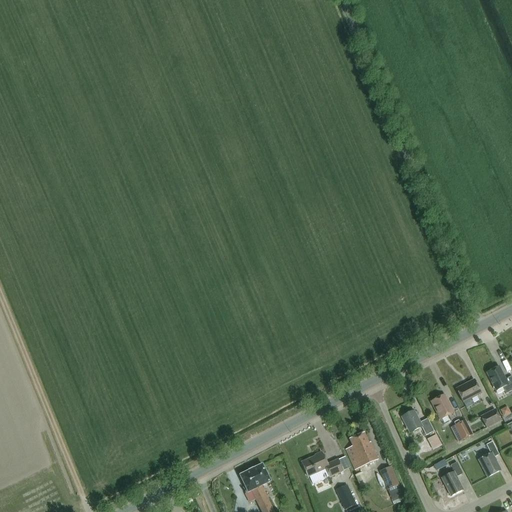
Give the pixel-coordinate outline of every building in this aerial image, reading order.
[(511,376),(507,379),(500,367),(488,373),(497,391),(504,388),(507,394),(511,391),(511,376)] [(483,393),(475,380),(458,389),(465,403),(471,399),(483,393)] [(432,402),(441,420),(449,416),(455,413),(446,395),(432,402)] [(471,399),(465,403),(467,407),(474,404),(471,399)] [(497,409),(482,417),(488,427),(502,419),(497,409)] [(423,427),(427,436),(435,432),(429,419),(421,423),(418,418),(420,413),(412,411),(412,413),(403,417),(407,427),(406,430),(409,431),(411,433),(423,427)] [(449,416),(441,420),(444,425),(451,421),(449,416)] [(465,420),(456,425),(463,440),(473,435),(465,420)] [(475,434),(487,429),(484,422),(472,428),(475,434)] [(379,460),(372,442),(370,443),(365,433),(351,439),(355,447),(348,450),(356,470),(357,470),(359,469),(360,469),(379,460)] [(433,450),(443,445),(438,434),(428,438),(433,450)] [(500,455),(493,442),(487,445),(491,454),(480,460),(489,477),(501,471),(494,458),(500,455)] [(317,456),(303,463),(310,477),(313,484),(330,476),(331,478),(344,472),(339,460),(329,464),(323,452),(316,456),(317,456)] [(464,474),(458,463),(452,466),(455,472),(442,479),(451,497),(464,490),(458,477),(464,474)] [(265,465),(242,476),(250,492),(245,494),(249,503),(255,500),(259,507),(253,510),(253,511),(274,511),(263,488),(264,487),(273,482),(265,465)] [(392,467),(380,472),(388,490),(399,485),(392,467)] [(344,510),(356,505),(347,485),(335,491),(344,510)] [(392,500),(395,505),(403,502),(401,497),(392,500)]
